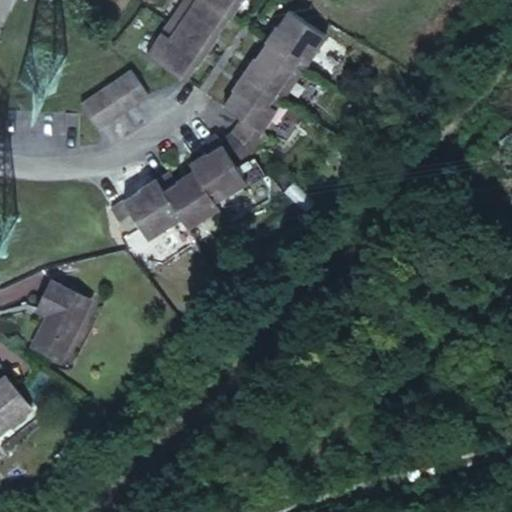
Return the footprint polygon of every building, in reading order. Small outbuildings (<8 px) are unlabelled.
[(27,0),(43,11),(51,0),(27,0)] [(217,0),(160,0),(122,59),(162,86),(217,0)] [(261,11),(199,110),(218,122),(239,135),(302,38),(261,11)] [(108,75),(82,92),(102,120),(127,101),(108,75)] [(82,92),(58,109),(77,137),(102,120),(82,92)] [(239,135),(218,122),(209,136),(198,143),(216,170),(236,156),(246,140),(239,135)] [(216,170),(198,143),(194,137),(180,147),(186,156),(167,167),(171,174),(192,204),(194,207),(226,186),(216,170)] [(192,204),(171,174),(154,184),(149,177),(136,184),(160,223),(192,204)] [(160,223),(136,184),(102,205),(90,213),(108,241),(119,233),(126,243),(160,223)] [(27,331),(10,358),(39,376),(73,321),(34,297),(18,323),(27,331)] [(0,418),(0,439),(9,433),(0,418)]
